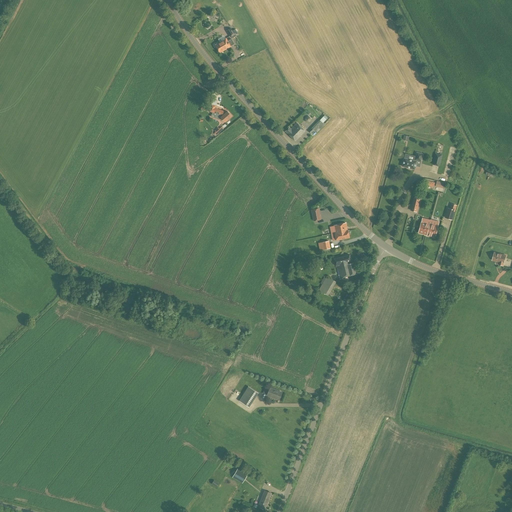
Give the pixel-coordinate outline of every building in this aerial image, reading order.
[(234,34),(231,28),(226,31),(230,36),(234,34)] [(225,39),(224,36),(218,39),(220,42),(215,45),(219,53),(230,47),(230,46),(234,44),(232,39),(227,41),(226,38),(225,39)] [(226,112),(223,111),(215,108),(216,106),(211,104),(208,111),(212,112),(211,116),(215,118),(219,119),(221,118),(225,122),(231,116),(227,111),(226,112)] [(316,132),(319,129),(324,124),(319,120),(308,131),(311,133),(314,130),(315,131),(316,132)] [(305,131),(297,123),(291,129),(290,127),(285,132),(295,141),(305,131)] [(214,131),(217,135),(224,129),(222,126),(219,128),(218,127),(214,131)] [(421,161),(423,154),(416,152),(415,157),(413,157),(412,160),(404,158),(402,166),(415,170),(417,160),(421,161)] [(439,166),(442,155),(435,153),(432,164),(439,166)] [(417,212),(420,199),(413,198),(410,210),(417,212)] [(452,220),(457,205),(451,203),(449,208),(447,208),(445,218),(452,220)] [(313,221),(321,219),(319,208),(311,210),(313,221)] [(427,235),(429,225),(421,222),(418,233),(427,235)] [(347,231),(347,230),(346,228),(347,228),(346,223),(334,225),(335,230),(336,233),(347,231)] [(434,226),(429,225),(427,235),(426,236),(435,238),(438,225),(434,224),(434,226)] [(336,233),(335,233),(337,240),(349,237),(348,230),(347,230),(347,231),(336,233)] [(323,250),(331,248),(329,241),(321,242),(322,242),(319,243),(321,250),(323,250)] [(503,266),(506,255),(494,252),(492,260),(498,262),(498,261),(499,262),(498,264),(503,266)] [(353,275),(350,261),(351,261),(349,255),(334,259),(336,266),(339,278),(353,275)] [(328,295),(336,282),(325,275),(320,283),(322,284),(319,290),(328,295)] [(249,407),(258,393),(248,386),(239,401),(249,407)] [(279,400),(282,392),(270,388),(267,395),(279,400)] [(242,483),(248,473),(238,468),(232,477),(242,483)] [(265,510),(271,493),(264,490),(258,507),(265,510)]
